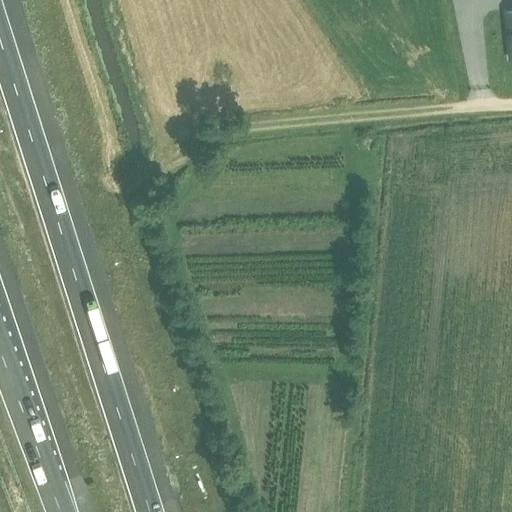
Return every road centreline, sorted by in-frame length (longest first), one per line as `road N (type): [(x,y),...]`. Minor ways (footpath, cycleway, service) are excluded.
road 1 (motorway): [(152,511),(0,39)]
road 2 (motorway): [(60,511),(0,350)]
